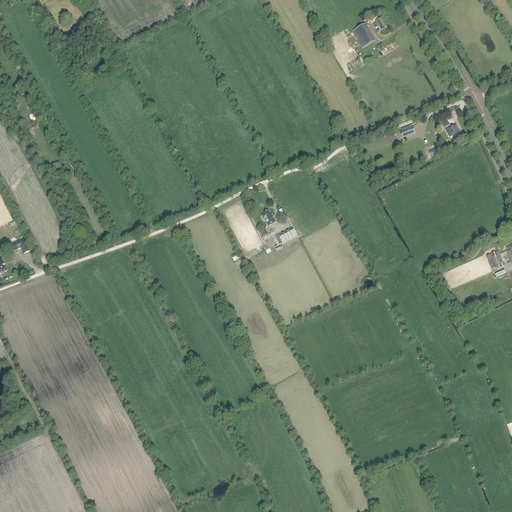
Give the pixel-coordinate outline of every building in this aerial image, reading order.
[(379,26),(381,30),(387,27),(384,22),(385,22),(382,17),(375,21),(376,21),(375,23),(373,25),(375,28),(379,26)] [(362,48),(375,41),(365,24),(352,31),(362,48)] [(452,136),(454,140),(461,136),(455,126),(453,127),(452,125),(450,126),(448,124),(443,126),(448,135),(447,135),(448,136),(449,138),(452,136)] [(415,134),(412,127),(400,132),(402,138),(415,134)] [(435,149),(429,152),(431,157),(438,154),(435,149)] [(268,226),(276,222),(271,214),(270,215),(267,210),(264,212),(265,214),(262,215),(268,226)] [(292,228),(278,235),(276,237),(279,244),(280,245),(282,243),(296,236),(296,235),(292,228)] [(12,247),(15,253),(21,250),(24,256),(30,253),(25,241),(12,247)] [(503,267),(501,263),(503,262),(498,251),(496,252),(496,251),(490,254),(497,269),(503,267)] [(491,270),(496,268),(491,255),(486,257),(491,270)] [(499,278),(508,273),(507,270),(497,274),(499,278)] [(511,291),(511,290),(511,287),(507,289),(506,287),(500,289),(503,295),(511,291)]
